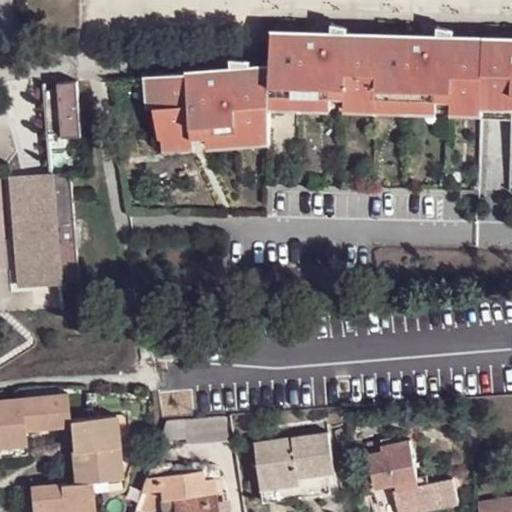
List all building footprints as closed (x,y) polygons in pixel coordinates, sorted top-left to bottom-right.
[(511,37),(266,32),(268,99),(330,100),(345,101),(435,103),(451,103),(480,104),(480,97),(511,97),(511,37)] [(268,99),(264,69),(137,78),(140,100),(141,108),(159,143),(163,142),(193,140),(208,139),(270,134),(269,114),(268,99)] [(64,139),(83,137),(79,80),(58,82),(58,89),(40,91),(44,134),(62,133),(64,139)] [(479,119),(480,111),(511,111),(511,97),(480,97),(480,104),(451,103),(450,118),(479,119)] [(330,100),(268,99),(269,114),(329,115),(330,100)] [(435,103),(345,101),(344,115),(435,118),(435,103)] [(270,134),(208,139),(212,152),(269,148),(270,134)] [(193,140),(163,142),(167,155),(197,153),(193,140)] [(29,265),(59,264),(81,261),(72,156),(51,157),(52,170),(53,185),(25,188),(25,218),(29,265)] [(53,185),(52,170),(25,173),(25,188),(53,185)] [(61,280),(59,264),(29,265),(25,218),(25,188),(25,173),(10,175),(20,283),(61,280)] [(72,422),(72,416),(68,393),(0,398),(0,445),(27,442),(27,440),(26,426),(52,423),(72,422)] [(226,433),(225,409),(162,413),(163,437),(226,433)] [(126,445),(138,445),(135,412),(123,413),(126,445)] [(37,511),(101,511),(100,492),(99,479),(129,476),(126,445),(123,413),(72,416),(72,422),(77,482),(36,486),(37,511)] [(54,439),(52,423),(26,426),(27,440),(54,439)] [(258,440),(264,485),(298,481),(298,475),(327,471),(336,470),(332,436),(292,441),(293,436),(258,440)] [(372,511),(409,511),(458,505),(454,477),(427,481),(427,475),(415,477),(409,441),(388,445),(389,451),(370,454),(374,482),(368,483),(372,511)] [(0,456),(29,453),(27,442),(0,445),(0,456)] [(99,479),(100,492),(129,489),(140,458),(138,445),(126,445),(129,476),(99,479)] [(150,464),(146,476),(167,473),(165,462),(150,464)] [(146,476),(133,511),(146,511),(164,510),(164,511),(218,511),(213,476),(203,477),(201,468),(167,473),(146,476)] [(298,481),(264,485),(265,502),(330,495),(327,471),(298,475),(298,481)] [(511,511),(511,496),(478,502),(480,511),(511,511)]
